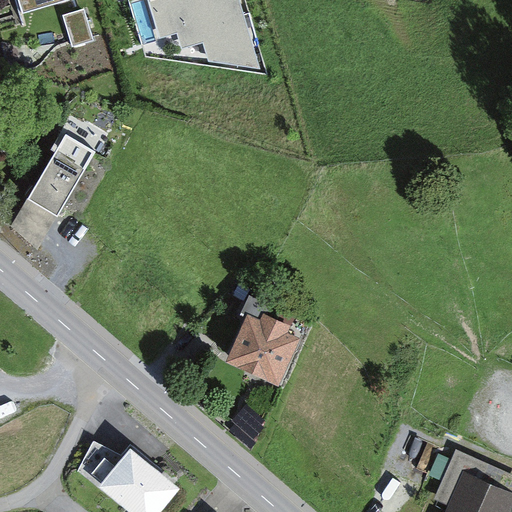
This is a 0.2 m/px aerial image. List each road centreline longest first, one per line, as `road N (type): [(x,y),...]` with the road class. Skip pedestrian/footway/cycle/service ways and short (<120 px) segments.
road 1 (tertiary): [(112,367),(279,511)]
road 2 (residential): [(112,367),(47,478),(0,506)]
road 3 (tertiary): [(0,270),(112,367)]
